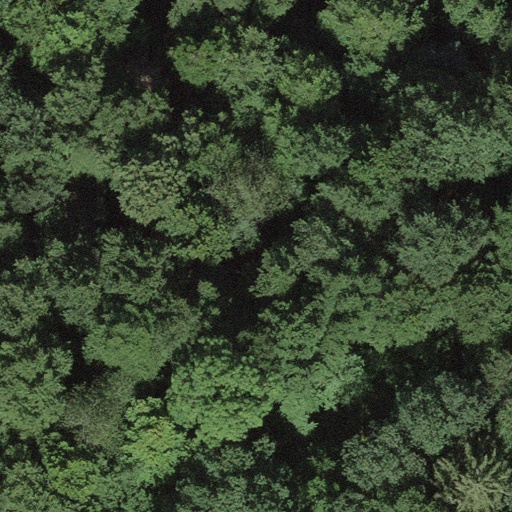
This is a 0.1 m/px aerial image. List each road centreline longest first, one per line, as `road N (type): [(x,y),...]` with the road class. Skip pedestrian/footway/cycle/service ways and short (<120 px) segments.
road 1 (track): [(511,153),(447,163),(117,129),(0,77)]
road 2 (track): [(129,511),(511,307)]
